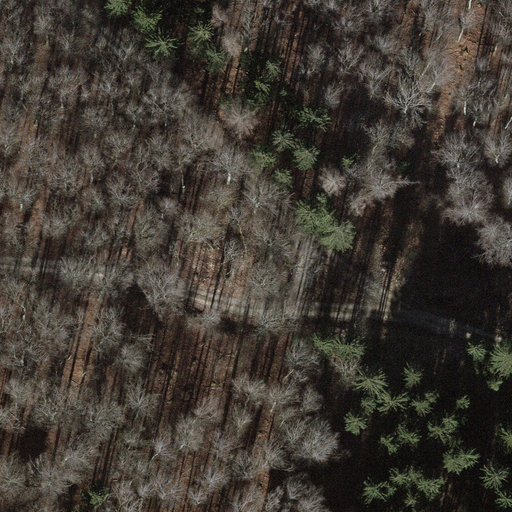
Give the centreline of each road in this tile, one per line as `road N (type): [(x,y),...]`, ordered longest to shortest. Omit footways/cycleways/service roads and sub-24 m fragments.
road 1 (track): [(0,272),(392,313),(511,352)]
road 2 (track): [(59,0),(94,19),(316,239),(310,301)]
